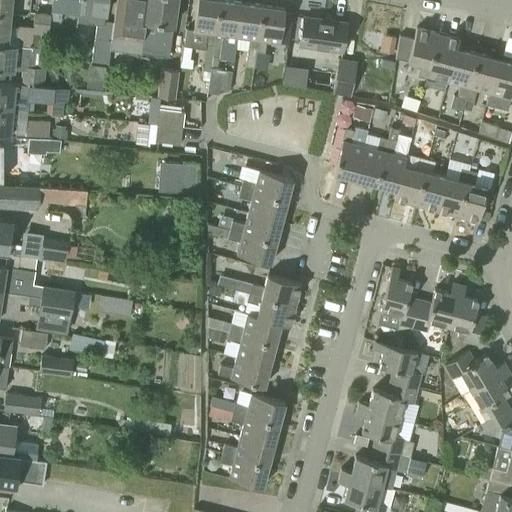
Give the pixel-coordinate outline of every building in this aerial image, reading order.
[(0,0),(0,12),(10,14),(10,0),(0,0)] [(33,27),(32,27),(30,46),(39,47),(40,34),(48,34),(50,19),(60,20),(62,7),(78,9),(79,0),(52,0),(50,13),(35,11),(33,27)] [(79,0),(78,9),(92,11),(105,13),(106,0),(79,0)] [(115,0),(113,22),(109,49),(139,53),(144,20),(143,20),(146,0),(115,0)] [(168,56),(174,13),(175,0),(146,0),(143,20),(144,20),(139,53),(140,53),(140,52),(168,56)] [(211,61),(212,55),(213,45),(219,0),(197,0),(193,29),(186,28),(184,46),(205,49),(204,60),(211,61)] [(227,0),(219,0),(213,45),(212,55),(220,56),(223,34),(236,36),(241,2),(227,0)] [(254,67),(256,51),(262,5),(241,2),(236,36),(249,38),(245,66),(254,67)] [(284,8),(262,5),(256,51),(264,53),(266,40),(288,43),(290,27),(282,26),(284,8)] [(0,43),(7,44),(28,46),(30,46),(32,27),(19,25),(19,27),(8,26),(10,14),(0,12),(0,43)] [(342,50),(346,22),(303,16),(299,44),(342,50)] [(113,22),(103,20),(97,20),(96,20),(91,63),(107,65),(109,49),(113,22)] [(395,58),(407,60),(420,64),(417,76),(425,78),(437,33),(416,27),(413,38),(399,34),(395,58)] [(459,38),(437,33),(425,78),(434,80),(437,68),(449,71),(456,47),(459,38)] [(28,46),(7,44),(0,43),(0,67),(12,69),(21,70),(20,83),(45,86),(47,68),(28,66),(29,59),(27,59),(28,46)] [(457,96),(465,98),(477,53),(456,47),(449,71),(447,81),(460,84),(457,96)] [(498,58),(477,53),(465,98),(473,100),(476,89),(489,92),(498,58)] [(356,62),(338,58),(332,92),(350,95),(356,62)] [(511,90),(511,62),(498,58),(489,92),(486,104),(507,109),(511,90)] [(286,62),(283,81),(304,84),(307,66),(286,62)] [(211,66),(209,88),(229,89),(231,68),(211,66)] [(160,68),(157,95),(175,98),(178,70),(160,68)] [(0,81),(0,107),(11,108),(13,93),(17,94),(17,97),(52,100),(53,87),(45,86),(20,83),(0,81)] [(24,124),(16,124),(10,123),(11,108),(0,107),(0,132),(10,134),(47,138),(49,121),(25,119),(24,124)] [(158,107),(156,123),(182,126),(184,111),(158,107)] [(481,124),(478,132),(509,143),(511,131),(498,127),(498,125),(482,120),(481,124)] [(182,126),(156,123),(154,140),(180,144),(182,126)] [(333,173),(354,178),(363,145),(351,142),(354,129),(345,127),(333,173)] [(376,184),(396,189),(403,165),(406,156),(393,152),(399,129),(391,127),(388,138),(376,184)] [(46,155),(47,138),(10,134),(9,152),(46,155)] [(376,148),(363,145),(354,178),(376,184),(388,138),(379,136),(376,148)] [(415,168),(403,165),(396,189),(393,198),(415,204),(427,159),(419,156),(415,168)] [(435,161),(427,159),(415,204),(436,209),(445,176),(432,173),(435,161)] [(175,161),(173,191),(194,192),(196,163),(175,161)] [(292,178),(246,166),(240,187),(286,199),(292,178)] [(445,176),(436,209),(457,215),(469,169),(460,167),(457,179),(445,176)] [(477,172),(469,169),(457,215),(478,220),(487,187),(474,184),(477,172)] [(0,203),(37,206),(39,186),(14,184),(13,185),(0,184),(0,203)] [(281,220),(286,199),(240,187),(238,196),(250,199),(247,211),(281,220)] [(232,220),(229,229),(276,241),(281,220),(247,211),(244,223),(232,220)] [(0,253),(7,254),(19,255),(20,249),(8,247),(12,222),(0,220),(0,253)] [(276,241),(229,229),(207,223),(206,232),(240,241),(236,254),(270,262),(276,241)] [(42,236),(39,259),(65,262),(66,256),(75,257),(77,245),(67,244),(68,240),(42,236)] [(19,255),(17,267),(34,270),(35,265),(36,258),(23,256),(19,255)] [(410,335),(412,326),(419,299),(408,296),(411,282),(396,278),(399,268),(392,266),(377,322),(396,327),(395,331),(410,335)] [(251,283),(249,292),(295,304),(300,283),(267,274),(263,287),(251,283)] [(431,302),(419,299),(412,326),(427,330),(430,320),(448,325),(458,284),(452,282),(450,292),(434,288),(431,302)] [(458,284),(448,325),(460,328),(457,338),(478,343),(485,316),(474,313),(478,299),(462,295),(465,285),(458,284)] [(73,290),(57,287),(43,285),(41,296),(38,312),(44,313),(42,327),(66,331),(73,290)] [(0,315),(17,318),(19,301),(27,303),(29,294),(2,290),(0,289),(0,315)] [(259,304),(256,315),(256,316),(280,323),(280,324),(289,326),(295,304),(249,292),(246,301),(259,304)] [(97,309),(98,309),(105,310),(128,315),(131,300),(100,294),(97,309)] [(275,343),(280,324),(280,323),(256,316),(256,315),(247,313),(243,325),(231,322),(228,331),(275,343)] [(43,345),(46,332),(24,328),(21,341),(43,345)] [(269,364),(275,343),(228,331),(226,340),(239,343),(236,355),(269,364)] [(71,347),(112,353),(115,338),(73,332),(71,347)] [(0,364),(8,366),(10,352),(0,350),(0,338),(0,336),(0,364)] [(392,369),(389,380),(417,388),(425,354),(374,340),(372,347),(382,350),(378,365),(392,369)] [(461,393),(470,388),(506,367),(503,361),(494,366),(486,353),(474,360),(468,350),(443,364),(461,393)] [(41,354),(39,372),(70,376),(73,358),(41,354)] [(263,386),(269,364),(236,355),(232,367),(220,364),(217,373),(263,386)] [(510,372),(506,367),(470,388),(479,404),(472,409),(480,422),(508,406),(502,396),(509,391),(501,377),(510,372)] [(413,402),(417,388),(389,380),(386,392),(372,388),(368,403),(358,401),(357,407),(398,418),(403,400),(413,402)] [(4,410),(32,414),(38,415),(41,397),(6,392),(4,410)] [(235,402),(232,411),(279,423),(284,401),(251,392),(247,405),(235,402)] [(63,400),(62,417),(95,419),(96,402),(63,400)] [(511,417),(511,413),(508,406),(480,422),(486,433),(511,417)] [(375,435),(372,447),(409,456),(413,441),(393,436),(398,418),(357,407),(355,413),(365,416),(361,431),(375,435)] [(243,423),(239,435),(273,444),(279,423),(232,411),(230,420),(243,423)] [(32,414),(29,432),(49,435),(52,417),(38,415),(32,414)] [(0,450),(11,452),(10,456),(19,457),(36,459),(38,445),(12,442),(15,427),(0,424),(0,450)] [(497,445),(511,449),(511,426),(510,426),(501,431),(497,445)] [(268,464),(273,444),(239,435),(236,447),(224,443),(221,452),(268,464)] [(511,449),(497,445),(494,456),(508,460),(505,470),(479,463),(476,475),(489,478),(511,484),(511,449)] [(339,474),(381,485),(390,487),(395,469),(405,471),(409,456),(372,447),(369,458),(355,455),(351,470),(341,467),(339,474)] [(262,486),(268,464),(221,452),(219,461),(232,464),(228,477),(262,486)] [(15,481),(17,471),(19,457),(0,454),(0,482),(15,485),(15,481)] [(46,461),(19,457),(17,471),(15,481),(42,485),(43,484),(46,461)] [(393,488),(390,487),(381,485),(339,474),(337,480),(347,483),(343,498),(358,502),(354,511),(392,511),(393,511),(388,509),(393,488)] [(480,511),(482,511),(511,511),(511,484),(489,478),(480,511)]
